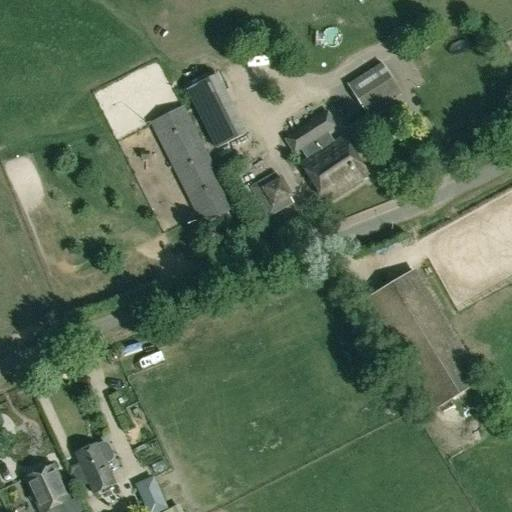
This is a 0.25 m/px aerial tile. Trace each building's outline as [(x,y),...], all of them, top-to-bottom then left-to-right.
[(347,85),(368,117),(402,95),(381,63),(347,85)] [(216,150),(247,134),(217,76),(186,92),(216,150)] [(150,124),(202,226),(235,209),(184,107),(150,124)] [(286,141),(294,155),(305,147),(314,160),(303,168),(326,204),(368,177),(345,140),(336,146),(328,133),(336,127),(327,113),(286,141)] [(293,203),(276,174),(251,188),(268,218),(293,203)] [(415,270),(368,299),(435,410),(482,380),(415,270)] [(125,336),(133,353),(148,346),(140,329),(125,336)] [(109,475),(110,474),(97,447),(76,456),(89,484),(94,494),(114,485),(109,475)] [(25,480),(31,493),(40,511),(48,511),(70,502),(54,466),(25,480)]
